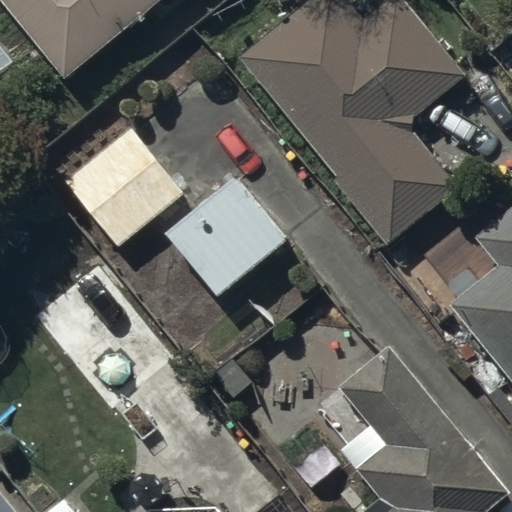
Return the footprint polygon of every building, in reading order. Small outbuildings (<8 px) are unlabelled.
[(0,0),(66,81),(167,0),(0,0)] [(343,0),(314,0),(242,60),(387,248),(460,191),(409,125),(467,80),(405,0),(394,0),(363,24),(343,0)] [(185,195),(132,130),(66,184),(119,250),(185,195)] [(289,242),(235,179),(167,237),(220,302),(289,242)] [(500,272),(454,308),(511,381),(511,212),(476,241),(500,272)] [(107,261),(105,262),(30,319),(110,417),(185,356),(107,261)] [(382,504),(372,511),(488,511),(489,511),(508,497),(395,352),(343,392),(373,431),(343,454),(382,504)] [(0,511),(17,511),(0,489),(0,511)] [(294,511),(278,491),(251,511),(294,511)]
